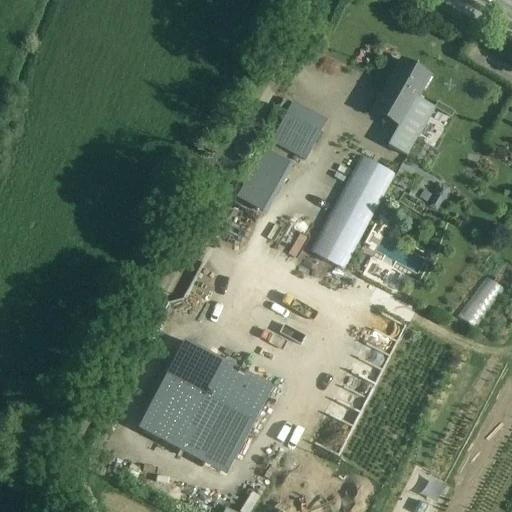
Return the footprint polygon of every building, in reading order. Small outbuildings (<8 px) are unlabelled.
[(403,62),(374,113),(400,128),(389,148),(407,158),(435,109),(418,100),(430,78),(403,62)] [(293,105),(281,128),(315,146),(327,123),(293,105)] [(315,146),(281,128),(272,144),(307,162),(315,146)] [(264,214),(290,167),(265,153),(239,200),(264,214)] [(396,176),(361,158),(310,253),(345,272),(396,176)] [(472,248),(436,299),(452,310),(487,259),(472,248)] [(171,342),(129,433),(221,475),(228,459),(237,463),(272,388),(171,342)]
